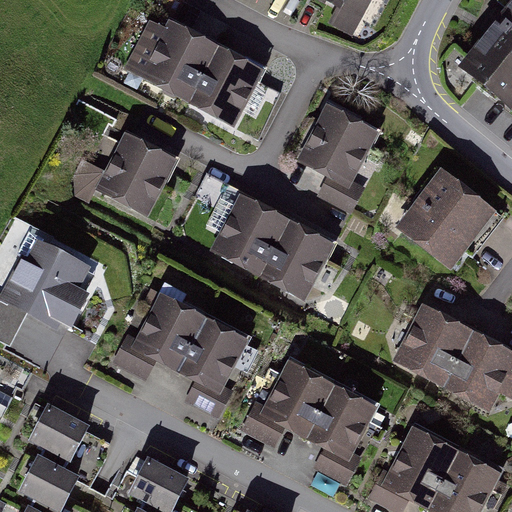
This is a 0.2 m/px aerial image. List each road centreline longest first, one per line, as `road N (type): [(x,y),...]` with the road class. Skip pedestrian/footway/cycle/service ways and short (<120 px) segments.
road 1 (residential): [(319,511),(90,393)]
road 2 (residential): [(409,64),(423,100),(511,177)]
road 3 (residential): [(319,59),(257,184)]
road 4 (residential): [(319,59),(201,0)]
road 5 (residential): [(257,184),(144,124)]
